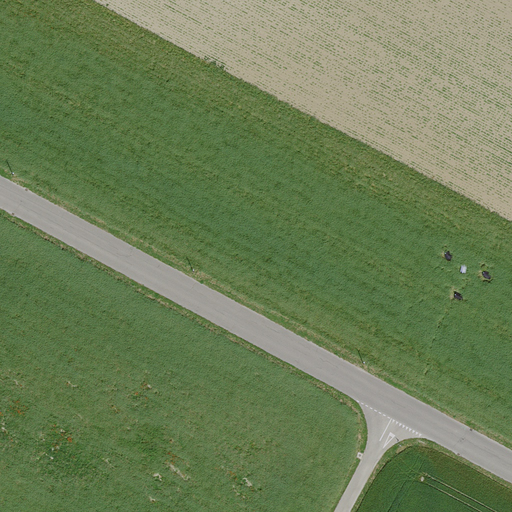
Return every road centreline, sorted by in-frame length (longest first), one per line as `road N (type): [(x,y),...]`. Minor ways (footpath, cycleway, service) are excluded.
road 1 (unclassified): [(402,408),(0,193)]
road 2 (unclassified): [(511,467),(402,408)]
